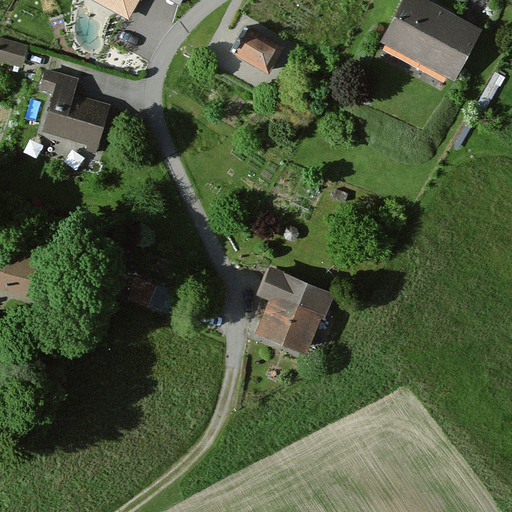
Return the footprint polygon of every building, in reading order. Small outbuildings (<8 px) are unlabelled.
[(488,34),(419,0),(407,0),(382,51),(460,89),(488,34)] [(288,51),(253,35),(240,63),(276,78),(288,51)] [(27,50),(0,42),(0,61),(22,68),(27,50)] [(77,85),(44,72),(40,82),(57,89),(41,130),(96,151),(112,110),(74,95),(77,85)] [(344,296),(276,270),(266,295),(277,299),(262,336),(320,358),(344,296)] [(167,290),(137,279),(128,302),(158,314),(167,290)]
